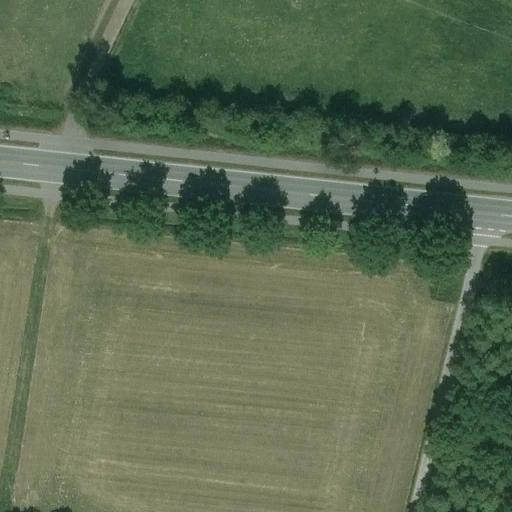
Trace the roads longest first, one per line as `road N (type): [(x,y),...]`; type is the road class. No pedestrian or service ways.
road 1 (secondary): [(485,214),(0,161)]
road 2 (residential): [(485,214),(417,511)]
